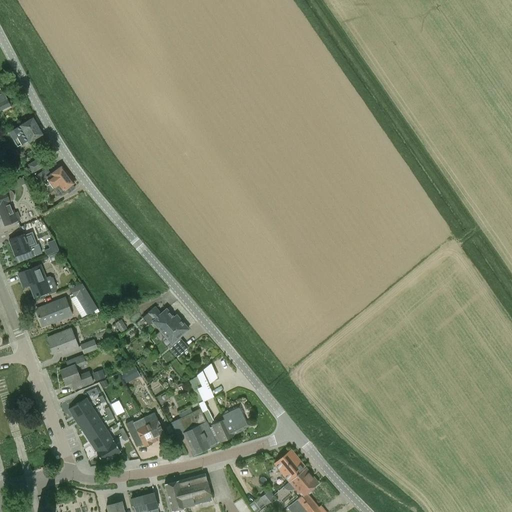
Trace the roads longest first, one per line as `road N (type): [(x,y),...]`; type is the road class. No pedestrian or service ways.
road 1 (residential): [(294,434),(80,176),(0,36)]
road 2 (residential): [(69,475),(112,480),(210,460)]
road 3 (residential): [(69,475),(27,355)]
